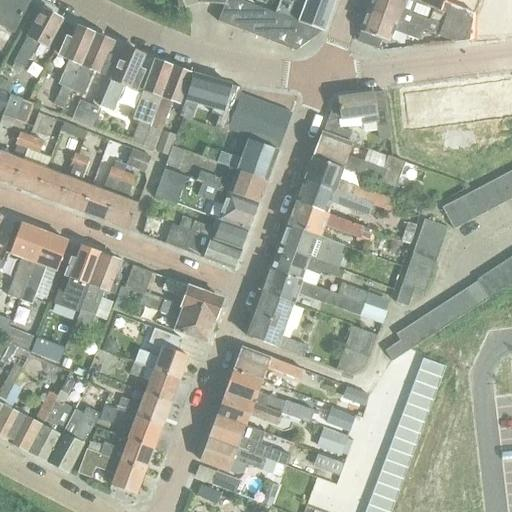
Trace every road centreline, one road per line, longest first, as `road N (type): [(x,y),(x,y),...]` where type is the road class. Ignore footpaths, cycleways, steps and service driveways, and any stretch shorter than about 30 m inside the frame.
road 1 (residential): [(242,290),(0,199)]
road 2 (residential): [(325,73),(300,79),(174,45),(84,0)]
road 3 (residential): [(160,511),(242,290)]
road 4 (residential): [(242,290),(325,73)]
road 5 (residential): [(325,73),(511,53)]
